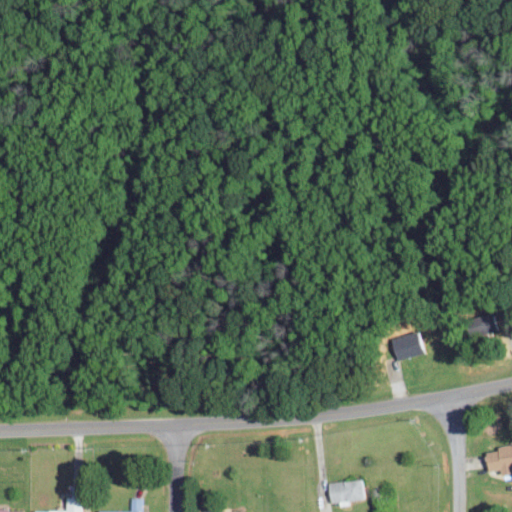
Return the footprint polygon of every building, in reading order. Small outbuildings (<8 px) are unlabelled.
[(390,337),(396,359),(421,352),(415,330),(390,337)] [(511,472),(511,443),(495,444),(495,450),(483,450),(484,469),(498,468),(498,473),(511,472)] [(326,480),(327,500),(360,498),(359,479),(326,480)] [(33,511),(32,511),(82,511),(83,496),(67,496),(67,511),(33,511)] [(132,509),(97,510),(97,511),(137,511),(138,510),(142,510),(141,496),(132,497),(132,509)]
